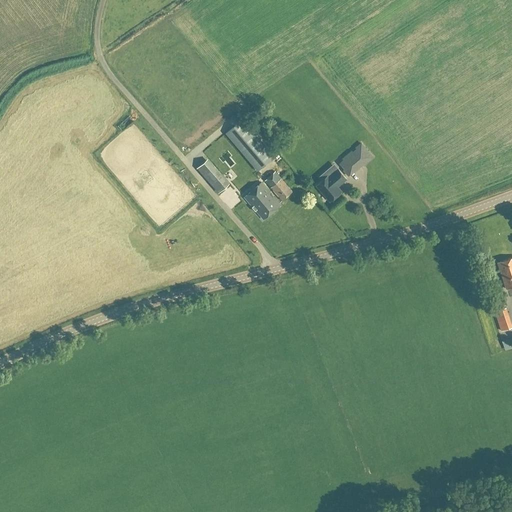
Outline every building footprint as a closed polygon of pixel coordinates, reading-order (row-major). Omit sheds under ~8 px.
[(260,168),(275,155),(244,118),(228,131),(260,168)] [(204,172),(225,153),(215,142),(194,160),(204,172)] [(362,143),(352,151),(356,156),(363,164),(373,156),(362,143)] [(347,163),(356,156),(352,151),(343,159),(344,160),(341,163),(346,168),(344,170),(348,175),(353,171),(347,163)] [(319,176),(322,180),(316,185),(330,201),(342,191),(337,186),(347,179),(334,164),(319,176)] [(282,200),(292,191),(275,171),(265,180),(282,200)] [(221,190),(228,184),(222,178),(216,184),(221,190)] [(193,180),(189,184),(195,191),(199,188),(193,180)] [(263,219),(280,204),(262,183),(245,197),(263,219)] [(511,257),(498,263),(507,289),(511,287),(511,257)] [(502,331),(511,327),(505,309),(496,312),(502,331)] [(501,351),(511,348),(509,339),(498,342),(501,351)]
